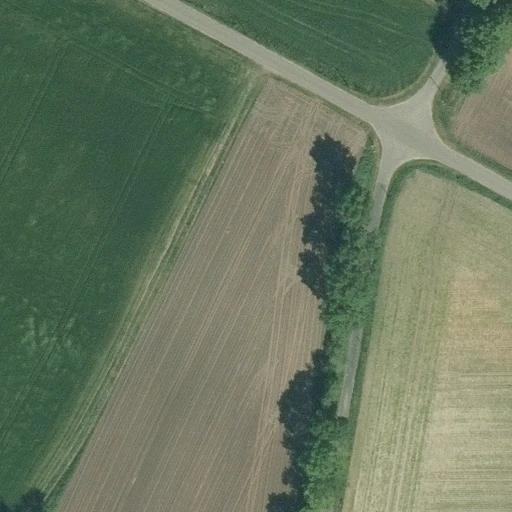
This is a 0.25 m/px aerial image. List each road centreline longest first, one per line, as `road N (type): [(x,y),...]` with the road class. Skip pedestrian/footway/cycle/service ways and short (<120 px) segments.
road 1 (unclassified): [(404,132),(381,190),(327,511)]
road 2 (residential): [(157,0),(404,132)]
road 3 (residential): [(489,0),(404,132)]
road 4 (residential): [(404,132),(511,189)]
